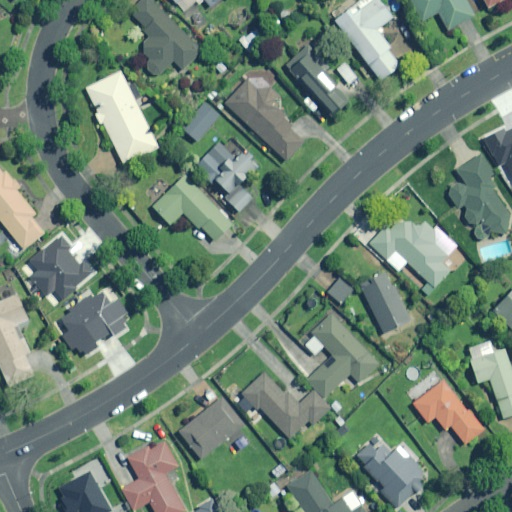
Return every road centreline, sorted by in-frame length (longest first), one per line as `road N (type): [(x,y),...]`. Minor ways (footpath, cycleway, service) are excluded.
road 1 (tertiary): [(198,336),(384,150),(511,67)]
road 2 (residential): [(198,336),(80,194),(54,156),(41,115)]
road 3 (tertiary): [(0,456),(118,395),(198,336)]
road 4 (residential): [(41,115),(48,43),(73,0)]
